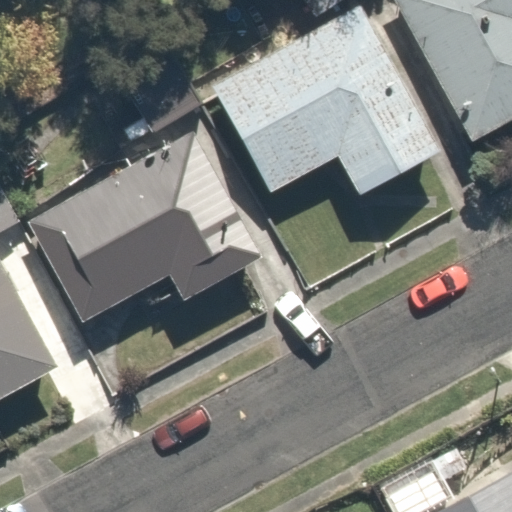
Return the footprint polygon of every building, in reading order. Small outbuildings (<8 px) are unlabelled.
[(511,0),(394,0),(476,152),(511,132),(511,0)] [(364,4),(214,85),(273,192),(342,154),(364,194),(444,150),(364,4)] [(202,128),(34,220),(89,320),(172,275),(188,304),(273,258),(202,128)] [(0,402),(64,369),(0,246),(0,238),(28,224),(0,171),(0,402)] [(511,511),(511,471),(435,511),(511,511)]
